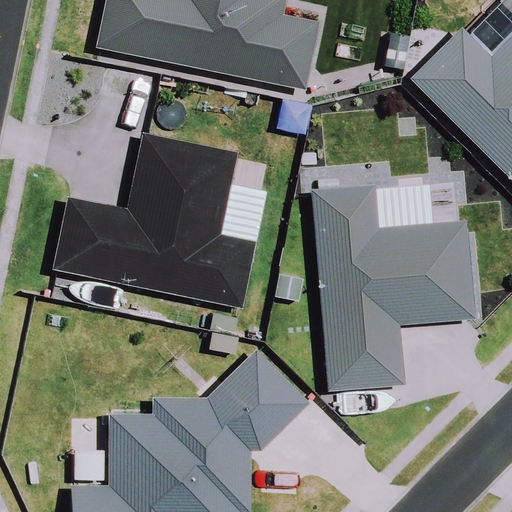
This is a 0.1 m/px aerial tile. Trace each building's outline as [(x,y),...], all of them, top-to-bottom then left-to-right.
[(104,0),(95,56),(301,91),(312,25),(276,18),(278,0),(104,0)] [(511,35),(487,61),(456,29),(406,78),(511,185),(511,35)] [(230,158),(137,139),(122,214),(64,203),(51,272),(235,309),(247,246),(214,239),(230,158)] [(373,235),(370,190),(311,194),(325,390),(398,385),(393,327),(471,322),(464,229),(373,235)] [(302,403),(254,355),(204,399),(150,398),(150,419),(104,418),(101,491),(68,490),(67,511),(233,511),(234,507),(242,508),(243,455),(251,455),(302,403)]
